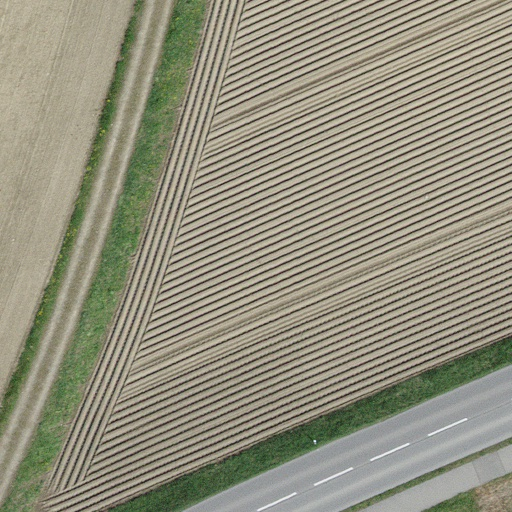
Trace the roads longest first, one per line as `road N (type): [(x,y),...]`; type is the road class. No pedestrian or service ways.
road 1 (track): [(0,496),(91,279),(166,0)]
road 2 (primary): [(511,415),(291,511)]
